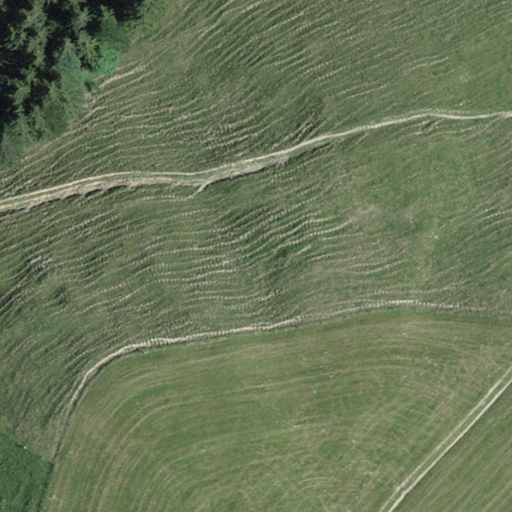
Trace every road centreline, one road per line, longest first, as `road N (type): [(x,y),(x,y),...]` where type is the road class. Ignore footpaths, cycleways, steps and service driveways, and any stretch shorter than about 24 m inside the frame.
road 1 (track): [(0,204),(185,178),(427,109),(511,112)]
road 2 (track): [(511,369),(382,511)]
